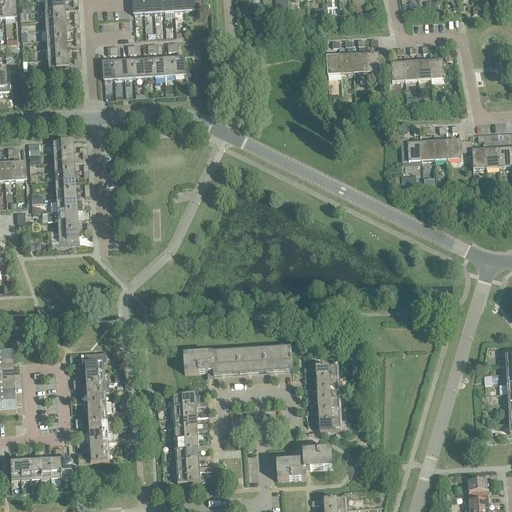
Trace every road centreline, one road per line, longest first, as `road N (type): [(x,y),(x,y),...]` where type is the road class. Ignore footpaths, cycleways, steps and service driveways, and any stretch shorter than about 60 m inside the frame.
road 1 (tertiary): [(93,117),(192,117),(489,262)]
road 2 (unclassified): [(414,511),(489,262)]
road 3 (residential): [(511,117),(484,118),(475,109),(456,37),(399,38),(390,0)]
road 4 (residential): [(259,426),(223,428),(221,394),(290,390),(292,425)]
road 5 (residential): [(30,443),(64,442),(61,365),(27,367)]
road 6 (residential): [(102,255),(93,117)]
